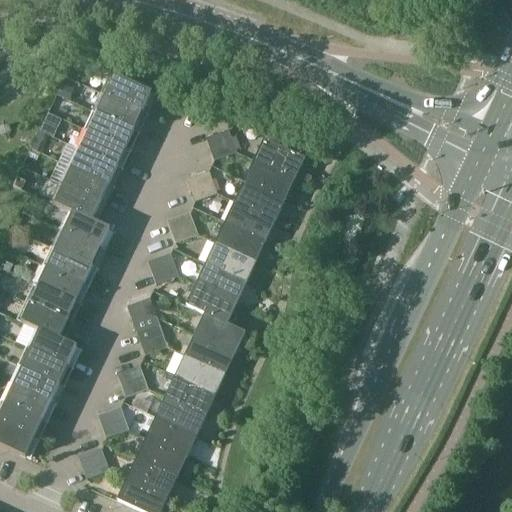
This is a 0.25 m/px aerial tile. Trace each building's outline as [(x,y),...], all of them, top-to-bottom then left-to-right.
[(116,79),(106,99),(143,116),(153,96),(116,79)] [(63,86),(57,96),(70,103),(75,92),(63,86)] [(106,99),(98,117),(135,135),(143,116),(106,99)] [(98,117),(89,135),(126,153),(135,135),(98,117)] [(233,143),(229,132),(207,140),(211,151),(233,143)] [(89,135),(81,154),(118,171),(126,153),(89,135)] [(265,141),(256,162),(296,181),(306,160),(265,141)] [(237,154),(233,143),(211,151),(215,162),(237,154)] [(31,151),(28,158),(37,162),(40,156),(31,151)] [(81,154),(72,172),(109,189),(118,171),(81,154)] [(286,202),(296,181),(256,162),(246,183),(286,202)] [(72,172),(64,190),(101,207),(109,189),(72,172)] [(214,185),(210,173),(187,182),(191,193),(214,185)] [(276,222),(286,202),(246,183),(236,204),(276,222)] [(218,196),(214,185),(191,193),(195,204),(218,196)] [(64,190),(56,207),(73,215),(93,224),(93,223),(101,207),(64,190)] [(266,243),(276,222),(236,204),(226,225),(266,243)] [(172,234),(194,226),(190,214),(168,223),(172,234)] [(73,215),(65,233),(102,251),(111,232),(93,223),(93,224),(73,215)] [(257,264),(266,243),(226,225),(217,246),(257,264)] [(199,237),(194,226),(172,234),(176,245),(199,237)] [(65,233),(56,251),(94,269),(102,251),(65,233)] [(247,285),(257,264),(217,246),(207,266),(247,285)] [(56,251),(48,269),(85,287),(94,269),(56,251)] [(175,267),(171,256),(149,264),(153,275),(175,267)] [(4,262),(1,270),(10,274),(13,267),(4,262)] [(237,306),(247,285),(207,266),(197,287),(237,306)] [(179,277),(175,267),(153,275),(157,286),(179,277)] [(48,269),(39,288),(77,305),(85,287),(48,269)] [(228,327),(228,326),(237,306),(197,287),(187,308),(206,317),(206,316),(228,327)] [(39,288),(31,306),(68,323),(77,305),(39,288)] [(154,311),(150,299),(128,308),(132,319),(154,311)] [(31,306),(22,325),(24,326),(40,333),(40,332),(60,342),(60,341),(68,323),(31,306)] [(160,326),(154,311),(132,319),(137,335),(160,326)] [(245,334),(228,326),(228,327),(206,316),(206,317),(197,336),(236,355),(245,334)] [(24,326),(15,343),(31,351),(69,368),(78,349),(60,341),(60,342),(40,332),(40,333),(24,326)] [(164,338),(160,326),(137,335),(141,346),(164,338)] [(226,376),(236,355),(197,336),(187,357),(226,376)] [(168,349),(164,338),(141,346),(146,357),(168,349)] [(31,351),(23,369),(60,387),(69,368),(31,351)] [(216,397),(226,376),(187,357),(177,378),(216,397)] [(122,388),(144,379),(140,368),(118,377),(122,388)] [(23,369),(14,387),(52,405),(60,387),(23,369)] [(206,417),(216,397),(177,378),(167,399),(206,417)] [(148,390),(144,379),(122,388),(126,399),(148,390)] [(14,387),(6,405),(43,423),(52,405),(14,387)] [(197,438),(206,417),(167,399),(157,420),(197,438)] [(6,405),(0,417),(0,424),(35,441),(43,423),(6,405)] [(103,429),(125,421),(121,410),(99,418),(103,429)] [(187,459),(197,438),(157,420),(148,441),(187,459)] [(129,432),(125,421),(103,429),(107,440),(129,432)] [(0,424),(0,447),(26,459),(35,441),(0,424)] [(177,480),(187,459),(148,441),(138,462),(177,480)] [(83,470),(105,462),(101,451),(79,459),(83,470)] [(109,473),(105,462),(83,470),(87,481),(109,473)] [(167,501),(177,480),(138,462),(128,483),(167,501)] [(136,511),(162,511),(167,501),(128,483),(118,504),(136,511)]
